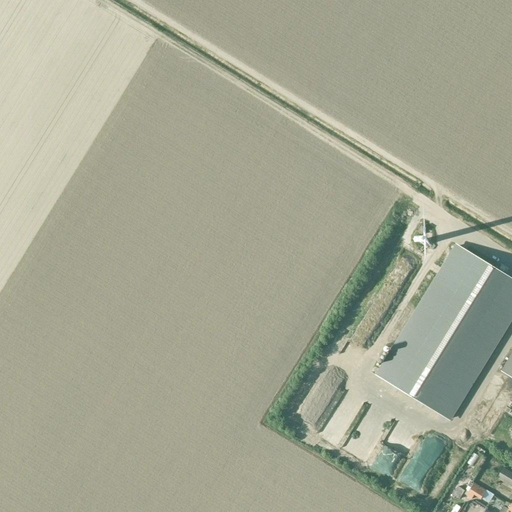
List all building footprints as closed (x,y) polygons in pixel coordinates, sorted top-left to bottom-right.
[(422,236),(426,230),(421,227),(418,233),(422,236)] [(511,314),(511,279),(457,246),(378,377),(448,420),(511,314)] [(339,363),(348,367),(352,358),(339,352),(338,356),(323,349),(319,357),(337,365),(339,363)] [(511,353),(500,372),(511,379),(511,353)] [(511,423),(511,407),(507,404),(500,416),(511,423)] [(490,431),(496,417),(487,412),(481,426),(490,431)] [(396,426),(390,451),(396,452),(394,458),(408,461),(413,435),(412,435),(413,429),(396,426)] [(389,470),(393,465),(382,456),(371,469),(388,483),(394,475),(389,470)] [(511,474),(504,469),(497,479),(511,488),(511,487),(511,474)] [(410,485),(416,492),(424,486),(418,479),(410,485)] [(475,496),(482,500),(486,492),(474,485),(467,497),(472,500),(475,496)]
